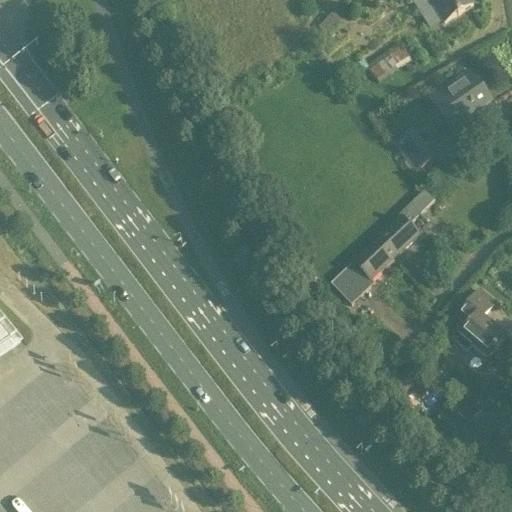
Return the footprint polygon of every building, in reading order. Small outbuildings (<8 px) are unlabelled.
[(474,7),(469,0),(408,0),(411,4),(417,0),(428,0),(445,26),(474,7)] [(410,65),(400,50),(369,72),(379,86),(410,65)] [(470,119),(491,105),(470,75),(430,102),(454,137),(473,123),(470,119)] [(415,176),(435,161),(412,132),(393,146),(415,176)] [(399,220),(354,266),(353,266),(331,287),(351,308),(374,286),(371,283),(417,237),(409,229),(434,204),(423,194),(398,220),(399,220)] [(468,329),(455,345),(466,354),(471,349),(488,363),(506,342),(483,322),(495,306),(480,293),(457,320),(468,329)] [(0,353),(11,346),(0,332),(0,353)] [(387,390),(400,402),(420,380),(407,368),(387,390)]
